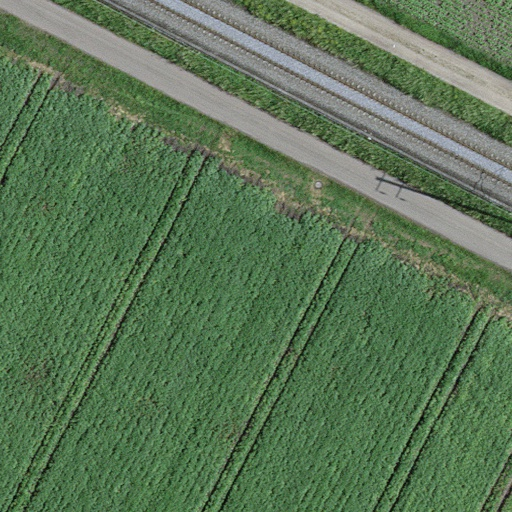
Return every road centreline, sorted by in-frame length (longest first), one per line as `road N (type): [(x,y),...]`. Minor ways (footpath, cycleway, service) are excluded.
road 1 (track): [(511,291),(0,28)]
road 2 (track): [(511,105),(304,0)]
